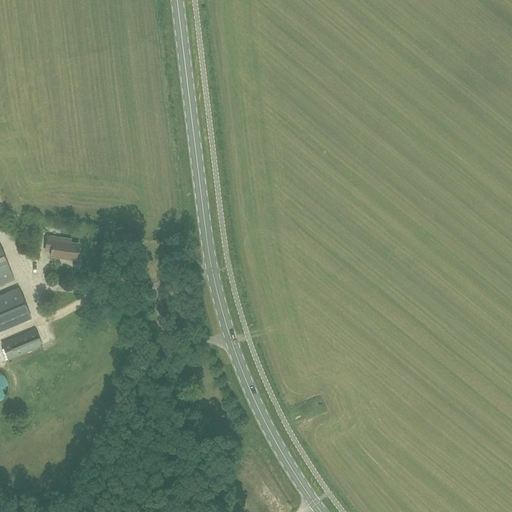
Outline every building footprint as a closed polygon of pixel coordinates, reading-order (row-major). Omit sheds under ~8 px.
[(45,250),(51,251),(50,255),(74,259),(76,252),(77,252),(78,244),(70,243),(70,240),(47,236),(45,250)] [(0,247),(0,285),(14,280),(0,247)] [(18,288),(0,295),(0,329),(30,317),(18,288)] [(36,329),(2,343),(8,359),(42,345),(36,329)] [(0,372),(0,399),(10,399),(9,372),(0,372)]
